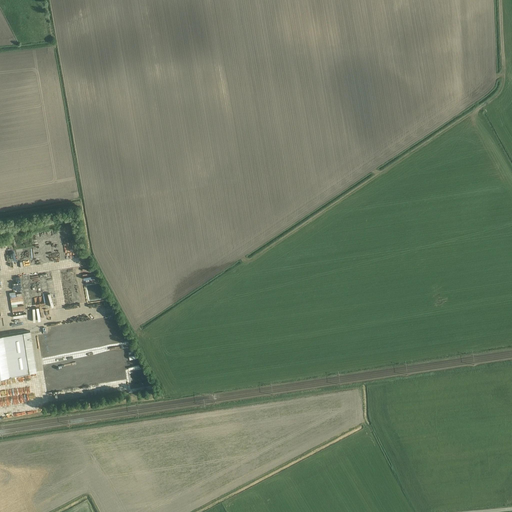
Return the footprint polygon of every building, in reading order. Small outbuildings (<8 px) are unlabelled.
[(83,281),(92,278),(90,273),(81,277),(83,281)] [(0,376),(28,372),(22,333),(0,336),(0,376)] [(51,391),(55,391),(55,389),(59,389),(59,383),(50,383),(51,391)] [(16,399),(28,396),(26,390),(14,392),(16,399)] [(6,392),(6,395),(2,395),(2,400),(11,401),(12,392),(6,392)]
